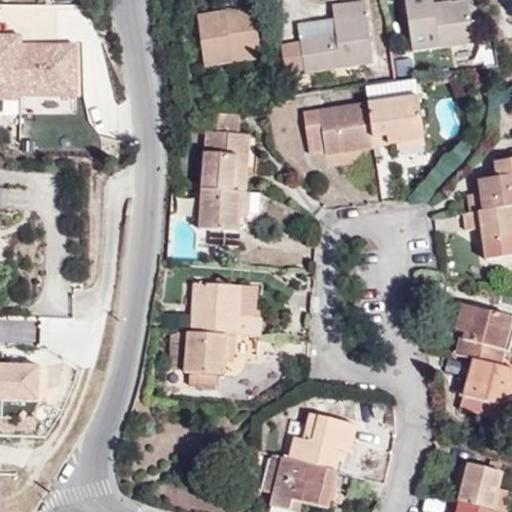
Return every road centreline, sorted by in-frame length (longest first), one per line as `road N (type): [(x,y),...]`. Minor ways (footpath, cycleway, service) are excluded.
road 1 (residential): [(91,499),(97,442),(137,311),(151,178),(129,0)]
road 2 (unknown): [(355,221),(330,223),(308,240),(307,358),(317,390),(411,385)]
